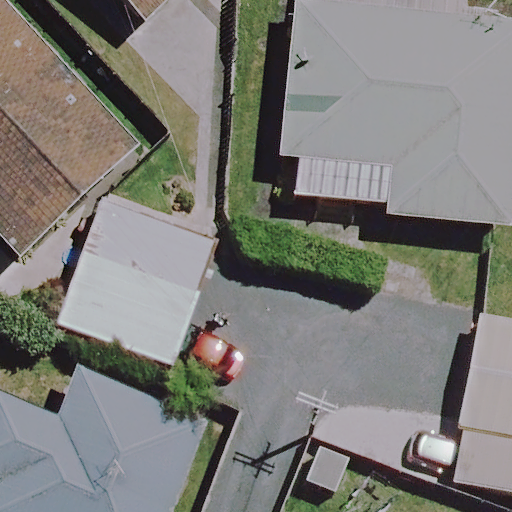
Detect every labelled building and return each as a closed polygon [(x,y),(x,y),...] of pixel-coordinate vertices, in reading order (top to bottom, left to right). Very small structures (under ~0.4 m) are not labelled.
[(188,0),(108,0),(150,40),(188,0)] [(459,0),(299,0),(273,212),(509,241),(511,219),(511,39),(455,33),(459,0)] [(141,154),(0,8),(0,249),(21,271),(141,154)] [(217,257),(101,213),(54,335),(170,379),(217,257)] [(511,333),(483,329),(453,493),(511,504),(511,333)] [(0,511),(176,511),(205,442),(67,386),(48,435),(0,415),(0,511)]
